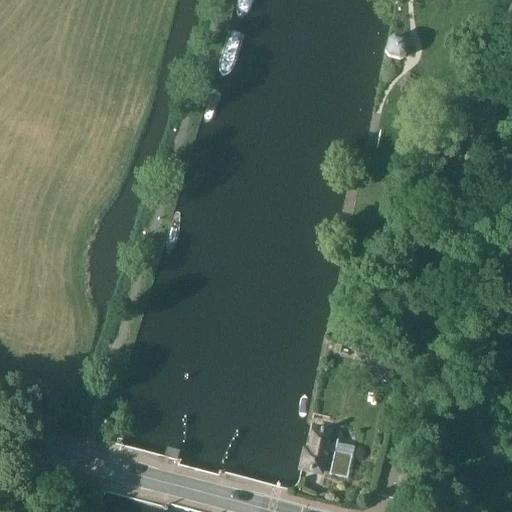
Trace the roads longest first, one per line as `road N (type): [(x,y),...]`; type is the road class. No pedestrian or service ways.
road 1 (unclassified): [(383,511),(511,33)]
road 2 (secondary): [(273,511),(0,438)]
